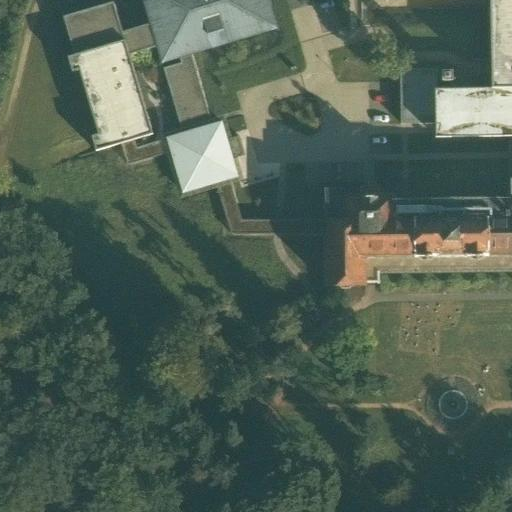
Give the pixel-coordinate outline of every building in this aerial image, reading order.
[(156,0),(144,4),(150,25),(157,48),(162,64),(179,59),(191,56),(277,30),(267,0),(156,0)] [(511,0),(489,0),(491,90),(511,89),(511,0)] [(75,57),(125,42),(122,33),(113,4),(63,18),(75,57)] [(157,48),(150,25),(122,33),(125,42),(129,56),(157,48)] [(129,56),(125,42),(75,57),(68,59),(72,73),(79,71),(98,136),(92,138),(96,152),(121,145),(134,141),(153,135),(129,56)] [(185,134),(212,126),(191,56),(179,59),(181,64),(163,70),(181,129),(184,129),(185,134)] [(434,69),(400,70),(401,125),(435,125),(435,139),(510,138),(511,138),(511,89),(491,90),(434,91),(434,83),(449,83),(449,74),(434,74),(434,69)] [(212,126),(185,134),(167,139),(167,140),(171,153),(183,194),(215,185),(229,181),(237,178),(232,160),(244,157),(239,137),(226,141),(222,126),(222,125),(221,123),(212,126)] [(171,153),(167,140),(137,149),(134,141),(121,145),(127,166),(171,153)] [(325,236),(325,222),(312,221),(312,222),(279,222),(241,222),(229,181),(215,185),(231,235),(279,235),(312,236),(325,236)] [(511,196),(510,197),(508,197),(509,218),(466,219),(466,216),(435,216),(435,219),(392,220),(392,198),(379,199),(378,191),(325,191),(325,222),(325,236),(326,286),(369,285),(369,284),(381,284),(381,285),(385,285),(385,282),(383,282),(383,274),(511,272),(511,196)]
